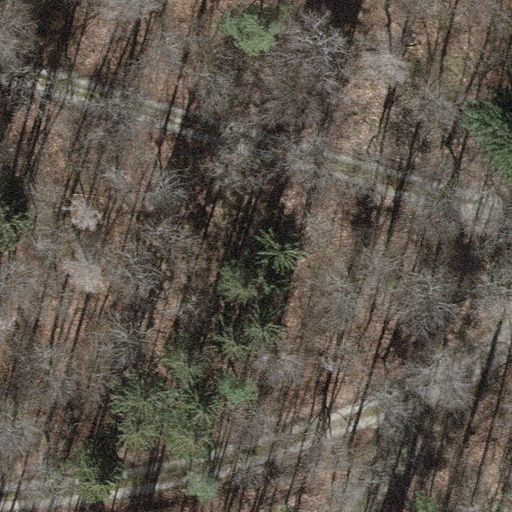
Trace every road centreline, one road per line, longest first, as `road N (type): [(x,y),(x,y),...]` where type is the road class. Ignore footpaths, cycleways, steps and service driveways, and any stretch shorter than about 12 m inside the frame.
road 1 (track): [(511,336),(496,358),(278,447),(0,499)]
road 2 (track): [(0,103),(386,192),(511,234)]
road 3 (track): [(496,358),(383,511)]
